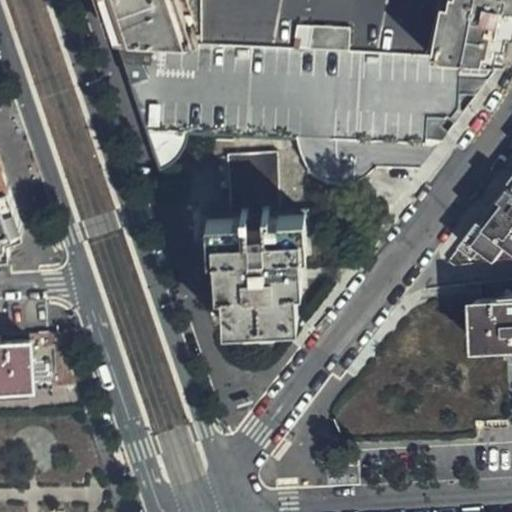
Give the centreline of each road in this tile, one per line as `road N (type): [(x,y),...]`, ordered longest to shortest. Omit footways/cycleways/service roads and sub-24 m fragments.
road 1 (secondary): [(229,476),(205,427),(59,0)]
road 2 (residential): [(229,476),(396,269),(511,99)]
road 3 (residential): [(239,504),(511,489)]
road 4 (secondary): [(0,25),(85,280)]
road 5 (secondary): [(85,280),(147,475)]
